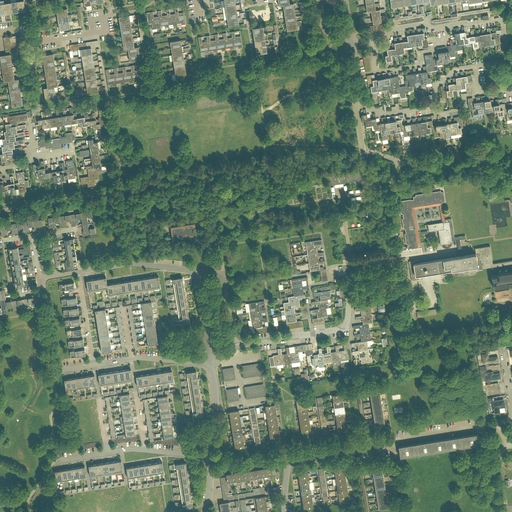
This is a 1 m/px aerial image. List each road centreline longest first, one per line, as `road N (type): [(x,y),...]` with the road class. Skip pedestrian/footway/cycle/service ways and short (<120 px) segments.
road 1 (residential): [(283,511),(294,461),(511,420)]
road 2 (residential): [(352,267),(341,329),(234,345)]
road 3 (residential): [(201,271),(129,263),(54,274)]
road 4 (residential): [(444,27),(416,65),(377,71),(373,41)]
